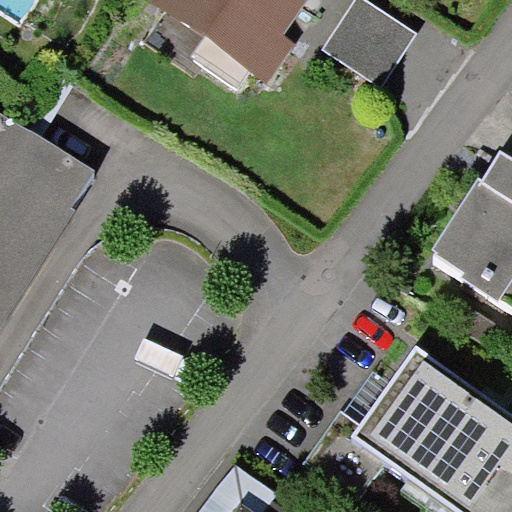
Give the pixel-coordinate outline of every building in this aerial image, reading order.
[(319,14),(299,0),(169,0),(166,6),(272,80),(319,14)] [(419,39),(361,0),(358,0),(323,52),(384,92),(419,39)] [(0,323),(94,177),(0,116),(0,323)] [(511,163),(505,160),(486,191),(480,188),(435,260),(511,307),(511,163)] [(511,511),(511,423),(417,354),(361,430),(335,411),(299,459),(359,504),(388,465),(452,511),(511,511)]
